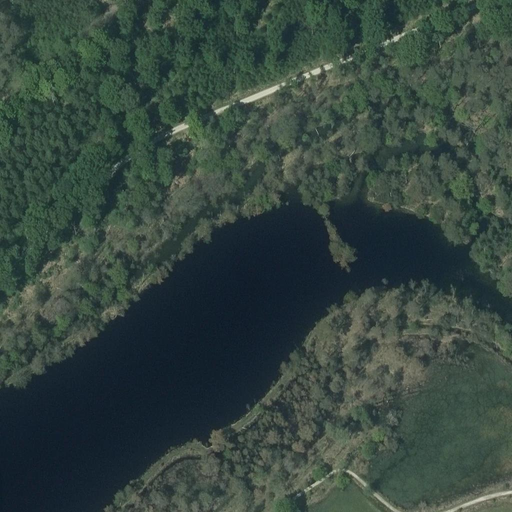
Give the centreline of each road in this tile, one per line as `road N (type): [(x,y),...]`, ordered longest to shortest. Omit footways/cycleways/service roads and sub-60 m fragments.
road 1 (track): [(0,280),(150,142),(489,0)]
road 2 (unknown): [(106,9),(0,106)]
